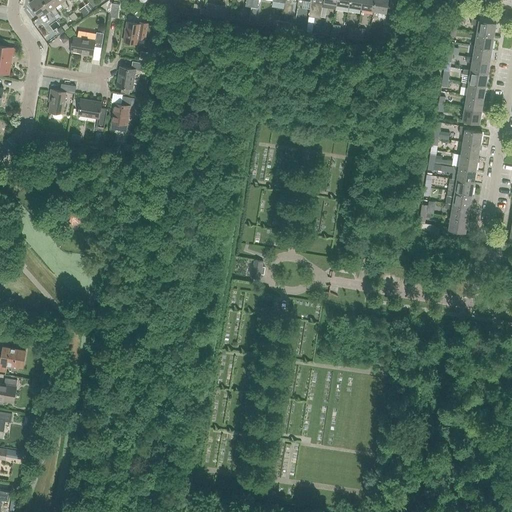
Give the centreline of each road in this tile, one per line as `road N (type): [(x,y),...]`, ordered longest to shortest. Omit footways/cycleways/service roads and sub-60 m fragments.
road 1 (residential): [(482,257),(511,76)]
road 2 (residential): [(330,281),(474,305)]
